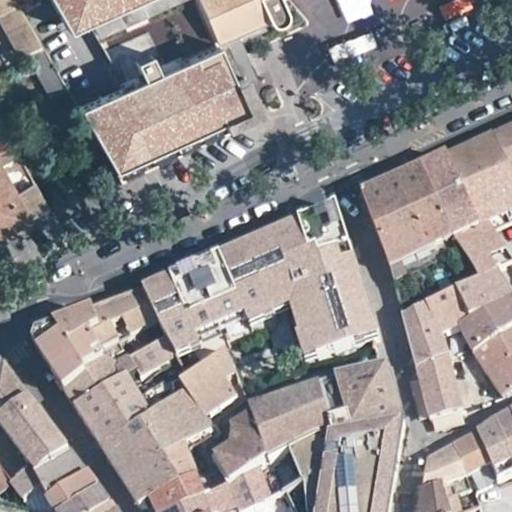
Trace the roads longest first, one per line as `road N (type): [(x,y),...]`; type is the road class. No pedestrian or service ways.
road 1 (residential): [(511,44),(0,282)]
road 2 (residential): [(6,324),(45,320),(349,190)]
road 3 (residential): [(415,446),(414,412),(349,190)]
road 4 (residential): [(349,190),(511,115)]
